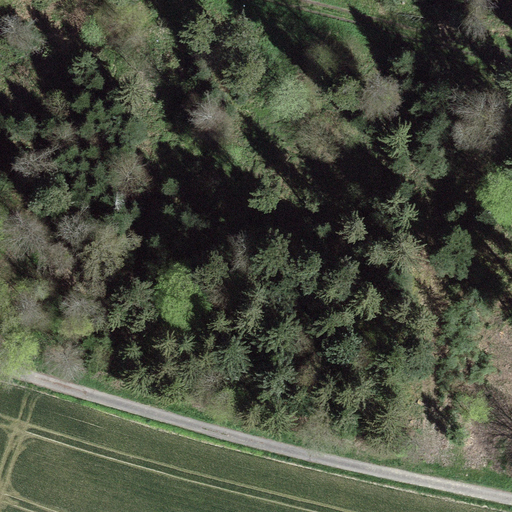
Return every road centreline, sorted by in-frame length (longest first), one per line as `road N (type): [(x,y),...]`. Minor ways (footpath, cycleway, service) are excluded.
road 1 (track): [(0,364),(219,431),(511,496)]
road 2 (track): [(284,0),(511,45)]
